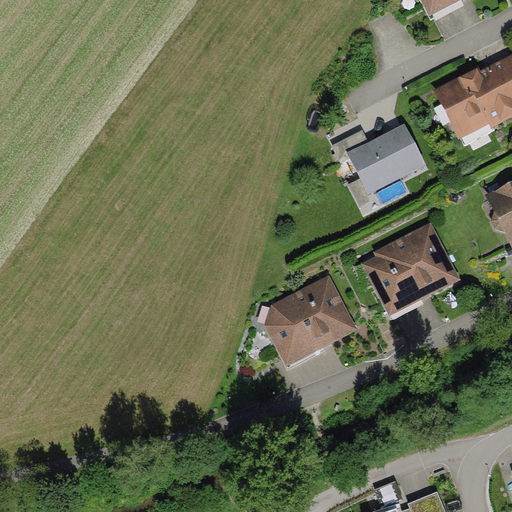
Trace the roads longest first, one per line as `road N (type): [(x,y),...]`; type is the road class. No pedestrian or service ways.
road 1 (residential): [(309,398),(511,298)]
road 2 (residential): [(360,101),(511,21)]
road 3 (track): [(309,398),(342,494),(294,511)]
road 4 (residential): [(477,462),(437,455),(342,494)]
